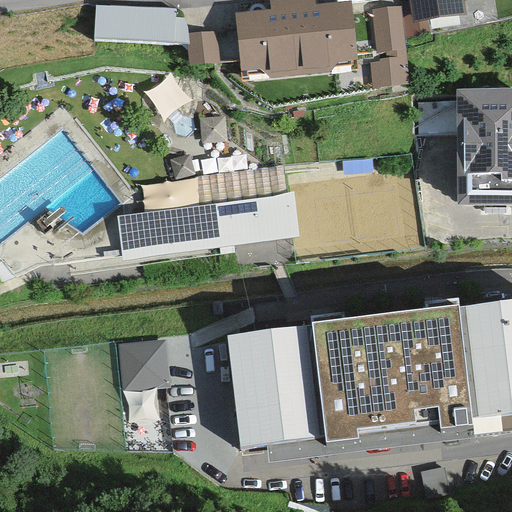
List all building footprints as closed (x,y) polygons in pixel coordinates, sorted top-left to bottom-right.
[(448,0),(399,0),(403,26),(451,19),(448,0)] [(332,4),(223,16),(230,81),(340,69),(332,4)] [(164,13),(86,9),(84,41),(163,45),(164,13)] [(390,16),(360,16),(360,87),(391,87),(390,16)] [(204,35),(180,36),(182,68),(205,67),(204,35)] [(511,91),(461,92),(463,199),(511,197),(511,91)] [(203,121),(204,148),(228,147),(227,120),(203,121)] [(283,203),(114,223),(119,263),(288,243),(283,203)] [(511,311),(229,351),(245,462),(511,424),(511,311)] [(124,396),(172,394),(169,347),(122,349),(124,396)]
